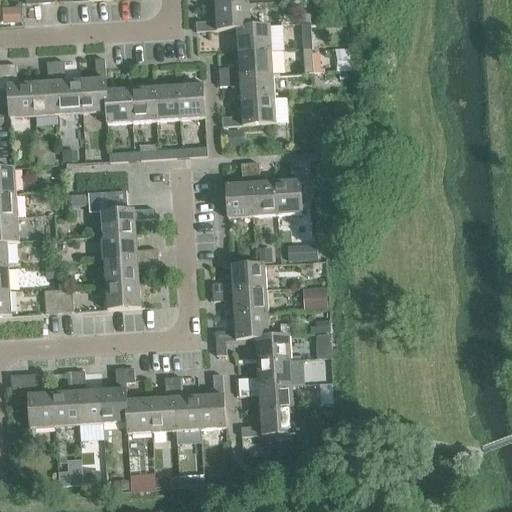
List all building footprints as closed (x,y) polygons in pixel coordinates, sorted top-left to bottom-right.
[(195,34),(236,31),(249,30),(249,29),(248,6),(214,8),(215,23),(195,24),(195,34)] [(19,9),(3,10),(3,26),(20,26),(19,9)] [(300,26),(301,44),(311,43),(310,25),(302,26),(300,26)] [(236,31),(237,55),(271,53),(269,28),(249,29),(249,30),(236,31)] [(218,70),(218,80),(272,77),(271,53),(237,55),(238,69),(218,70)] [(302,57),(303,75),(324,74),(324,66),(312,66),(312,57),(302,57)] [(82,116),(105,115),(106,115),(105,93),(106,93),(104,61),(94,61),(95,82),(80,83),(82,116)] [(58,118),(82,116),(80,83),(65,84),(63,63),(54,64),(58,118)] [(34,119),(58,118),(54,64),(46,64),(47,85),(32,86),(34,119)] [(9,121),(34,119),(32,86),(17,87),(15,66),(0,67),(0,92),(7,92),(9,121)] [(239,88),(240,103),(274,101),(272,77),(218,80),(219,89),(239,88)] [(202,87),(177,89),(179,122),(204,120),(202,87)] [(177,89),(153,90),(155,123),(179,122),(177,89)] [(153,90),(129,92),(131,125),(155,123),(153,90)] [(106,115),(105,115),(106,127),(131,125),(129,92),(106,93),(105,93),(106,115)] [(286,100),(274,101),(240,103),(241,118),(221,120),(221,129),(288,125),(286,100)] [(243,132),(227,133),(228,148),(244,148),(243,132)] [(188,151),(188,160),(207,159),(206,149),(188,151)] [(175,151),(157,153),(158,162),(175,161),(175,151)] [(76,152),(62,152),(62,165),(77,164),(76,152)] [(158,162),(157,153),(139,154),(140,163),(158,162)] [(108,156),(109,165),(127,164),(126,155),(108,156)] [(53,156),(37,156),(37,168),(54,168),(53,156)] [(258,165),(249,166),(253,219),(276,218),(274,184),(259,185),(258,165)] [(253,219),(249,166),(240,166),(241,186),(225,187),(227,221),(253,219)] [(0,171),(0,196),(15,196),(13,171),(0,171)] [(299,183),(274,184),(276,218),(302,216),(299,183)] [(0,196),(0,220),(17,220),(15,196),(0,196)] [(76,198),(70,198),(71,209),(85,208),(84,197),(76,198)] [(99,215),(101,240),(135,238),(135,222),(155,221),(154,211),(99,215)] [(0,220),(0,245),(6,245),(6,246),(18,245),(17,220),(0,220)] [(101,240),(103,264),(157,260),(157,251),(136,253),(135,238),(101,240)] [(271,250),(258,251),(259,265),(271,265),(271,250)] [(103,264),(104,288),(138,285),(137,270),(158,269),(157,260),(103,264)] [(211,286),(212,295),(265,292),(264,267),(230,269),(231,285),(211,286)] [(0,293),(9,293),(8,269),(0,269),(0,293)] [(56,270),(46,270),(46,281),(56,281),(56,270)] [(138,285),(104,288),(106,313),(140,310),(138,285)] [(326,290),(303,291),(303,308),(326,307),(326,290)] [(71,291),(57,292),(59,315),(73,315),(71,291)] [(59,315),(57,292),(43,293),(45,316),(59,315)] [(232,302),(233,318),(267,316),(265,292),(212,295),(212,304),(232,302)] [(9,293),(0,293),(0,318),(11,318),(9,293)] [(225,343),(255,341),(268,340),(268,339),(267,316),(233,318),(234,333),(214,334),(215,344),(225,343)] [(316,329),(309,329),(310,336),(329,335),(329,322),(328,323),(316,323),(316,329)] [(329,336),(316,337),(318,362),(330,361),(332,361),(330,336),(329,336)] [(255,341),(256,365),(290,363),(288,338),(268,339),(268,340),(255,341)] [(225,343),(215,344),(216,358),(226,358),(225,343)] [(237,382),(238,390),(291,387),(290,363),(256,365),(257,380),(237,382)] [(124,371),(125,386),(134,386),(133,370),(124,371)] [(102,426),(126,425),(127,425),(125,403),(126,403),(125,386),(124,371),(115,371),(116,392),(100,393),(102,426)] [(78,428),(102,426),(100,393),(85,394),(84,373),(75,374),(78,428)] [(55,429),(78,428),(75,374),(66,375),(68,395),(52,396),(55,429)] [(30,431),(55,429),(52,396),(37,397),(36,376),(9,378),(10,392),(27,391),(30,431)] [(213,398),(198,399),(200,432),(225,430),(222,377),(212,377),(213,398)] [(181,379),(172,380),(176,434),(200,432),(198,399),(183,399),(181,379)] [(165,401),(150,401),(152,435),(176,434),(172,380),(164,380),(165,401)] [(258,398),(259,413),(293,411),(291,387),(238,390),(238,399),(258,398)] [(127,425),(126,425),(127,437),(152,435),(150,401),(126,403),(125,403),(127,425)] [(293,411),(259,413),(260,428),(240,429),(241,439),(294,436),(293,411)] [(100,472),(84,473),(85,484),(101,483),(100,472)] [(203,477),(191,478),(192,491),(204,490),(203,477)] [(169,479),(154,479),(155,490),(169,490),(169,479)] [(127,480),(113,481),(114,490),(128,489),(127,480)] [(219,480),(207,480),(207,490),(207,495),(219,495),(219,490),(219,480)]
